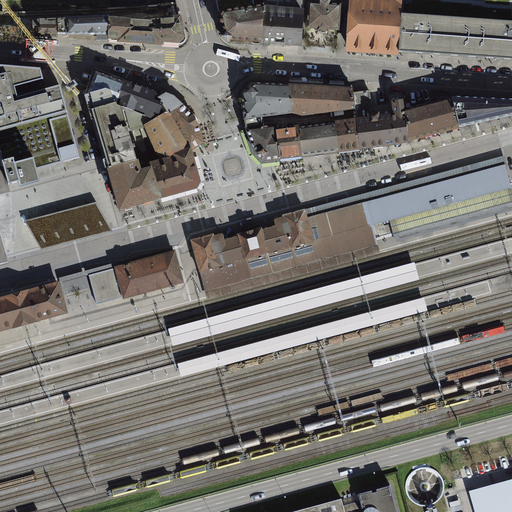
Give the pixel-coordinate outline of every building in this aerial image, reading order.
[(242,1),(241,0),(222,0),(215,1),(215,6),(216,10),(243,6),(242,1)] [(297,48),(299,0),(282,0),(280,1),(259,5),(254,44),(297,48)] [(316,0),(316,5),(305,4),(304,32),(336,33),(337,4),(327,3),(327,0),(316,0)] [(348,49),(399,52),(401,17),(402,4),(376,2),(352,1),(348,49)] [(243,6),(216,10),(222,35),(228,41),(254,44),(259,5),(243,6)] [(182,36),(177,14),(138,19),(106,19),(107,33),(107,41),(176,41),(182,36)] [(511,24),(401,17),(399,52),(511,59),(511,24)] [(107,33),(106,19),(62,20),(62,34),(107,33)] [(62,34),(62,20),(30,20),(30,25),(35,25),(34,35),(62,34)] [(0,157),(7,185),(82,164),(60,86),(18,97),(15,87),(42,79),(40,68),(0,65),(0,157)] [(83,97),(86,112),(116,103),(111,99),(118,82),(92,73),(83,97)] [(111,99),(116,103),(139,114),(148,119),(158,106),(151,94),(118,82),(111,99)] [(280,120),(275,86),(257,85),(242,92),(249,121),(280,120)] [(310,90),(275,86),(280,120),(313,116),(349,111),(346,93),(310,90)] [(394,146),(389,113),(387,102),(376,104),(377,112),(368,114),(364,90),(346,93),(349,111),(351,121),(356,152),(394,146)] [(158,106),(148,119),(162,113),(189,152),(200,147),(195,122),(179,104),(162,92),(151,94),(158,106)] [(249,121),(242,92),(228,99),(228,132),(250,129),(249,121)] [(442,134),(487,122),(479,99),(448,97),(433,101),(442,134)] [(511,101),(479,99),(487,122),(511,116),(511,101)] [(433,101),(389,113),(394,146),(442,134),(433,101)] [(100,155),(106,171),(135,161),(125,129),(116,103),(86,112),(92,129),(100,155)] [(125,129),(143,124),(139,114),(116,103),(125,129)] [(143,124),(157,160),(189,152),(162,113),(148,119),(139,114),(143,124)] [(351,121),(318,125),(323,156),(356,152),(351,121)] [(283,130),(287,162),(323,156),(318,125),(283,130)] [(250,129),(228,132),(256,166),(265,165),(259,133),(258,128),(250,129)] [(265,165),(287,162),(283,130),(259,133),(265,165)] [(157,160),(147,163),(149,166),(159,198),(195,190),(199,184),(189,152),(157,160)] [(159,198),(149,166),(138,169),(135,161),(106,171),(119,211),(159,198)] [(379,223),(510,187),(505,165),(374,200),(379,223)] [(511,192),(510,187),(372,224),(375,238),(392,233),(396,240),(511,210),(511,192)] [(256,256),(200,271),(206,298),(343,262),(379,252),(372,224),(379,223),(374,200),(307,218),(309,227),(313,241),(256,256)] [(25,221),(41,249),(113,232),(96,202),(25,221)] [(191,239),(200,271),(256,256),(313,241),(309,227),(307,218),(304,209),(273,217),(276,226),(249,233),(222,240),(219,231),(191,239)] [(89,274),(97,304),(182,280),(173,251),(89,274)] [(169,330),(173,345),(293,313),(419,279),(415,263),(288,297),(169,330)] [(89,274),(58,283),(66,312),(97,304),(89,274)] [(0,330),(66,312),(58,283),(0,298),(0,330)] [(424,298),(177,364),(181,376),(427,310),(424,298)] [(338,511),(335,498),(280,511),(388,511),(382,486),(344,495),(348,511),(338,511)] [(425,505),(427,510),(430,509),(435,508),(433,503),(433,500),(428,501),(425,502),(425,505)]
